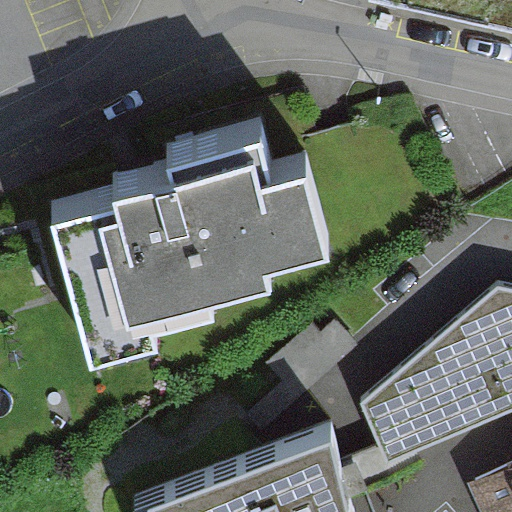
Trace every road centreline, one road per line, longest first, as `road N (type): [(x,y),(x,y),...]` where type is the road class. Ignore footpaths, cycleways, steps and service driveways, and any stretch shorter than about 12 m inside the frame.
road 1 (residential): [(235,0),(292,31),(511,82)]
road 2 (residential): [(218,0),(184,37),(0,148)]
